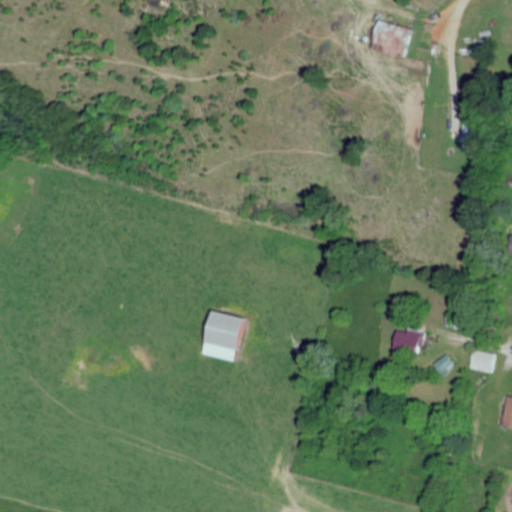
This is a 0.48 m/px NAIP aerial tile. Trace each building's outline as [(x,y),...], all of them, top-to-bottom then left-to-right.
[(387,47),(417,59),(426,37),(418,34),(421,28),(398,19),(387,47)] [(483,148),(485,105),(473,105),(471,148),(483,148)] [(249,361),(259,317),(227,310),(217,353),(249,361)] [(430,353),(435,334),(410,327),(405,346),(430,353)] [(480,367),(501,373),(506,354),(485,348),(480,367)] [(444,362),(451,373),(465,364),(458,353),(444,362)]
